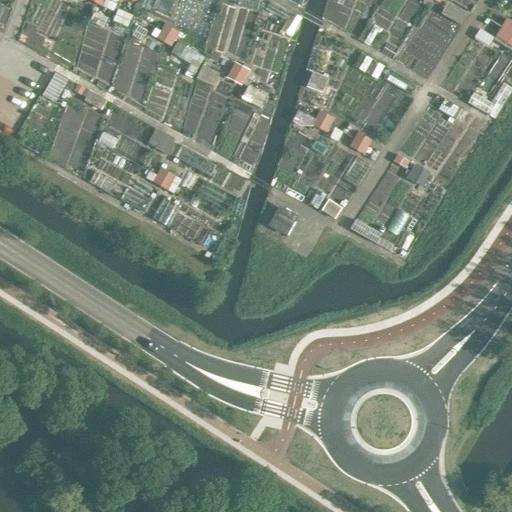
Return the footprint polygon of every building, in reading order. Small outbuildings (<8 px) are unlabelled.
[(447,0),(440,0),(436,8),(456,19),(462,9),(447,0)] [(113,4),(108,15),(122,22),(127,10),(113,4)] [(90,6),(85,15),(97,22),(103,13),(90,6)] [(511,18),(501,12),(490,31),(511,44),(511,18)] [(156,25),(152,33),(166,41),(174,26),(159,18),(156,25)] [(150,22),(146,30),(152,33),(156,25),(150,22)] [(230,57),(222,71),(236,79),(244,65),(230,57)] [(198,60),(191,75),(207,82),(214,67),(198,60)] [(308,66),(301,82),(317,88),(323,72),(308,66)] [(72,79),(68,86),(76,90),(80,83),(72,79)] [(243,80),(236,93),(255,103),(262,90),(243,80)] [(315,104),(307,119),(321,127),(329,112),(315,104)] [(464,106),(458,116),(478,127),(483,119),(484,118),(464,106)] [(150,123),(142,138),(164,150),(169,133),(150,123)] [(352,126),(345,140),(359,148),(367,135),(352,126)] [(392,149),(389,155),(401,162),(405,156),(392,149)] [(410,158),(402,173),(417,181),(425,167),(410,158)] [(156,162),(148,177),(163,185),(170,170),(156,162)] [(91,166),(85,177),(104,188),(110,177),(91,166)] [(170,170),(163,185),(169,188),(177,174),(170,170)] [(323,194),(316,205),(330,214),(337,202),(323,194)] [(274,200),(263,220),(279,230),(281,231),(292,211),(274,200)]
